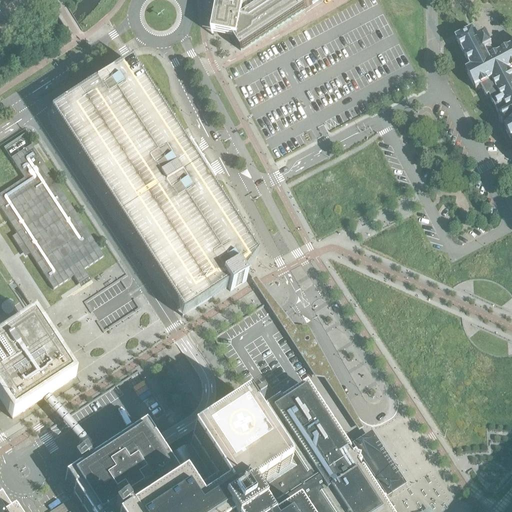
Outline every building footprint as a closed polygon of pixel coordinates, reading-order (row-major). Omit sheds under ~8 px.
[(212,33),(212,36),(214,36),(228,39),(233,40),(236,43),(241,51),(241,52),(320,0),(271,0),(271,1),(270,0),(216,0),(215,6),(217,7),(216,14),(215,19),(212,33)] [(511,78),(510,74),(511,73),(511,49),(494,59),(490,50),(492,49),(486,37),(479,41),(473,31),(456,41),(471,70),(466,73),(476,92),(481,89),(487,100),(490,99),(500,118),(499,121),(499,122),(500,124),(504,125),(505,124),(507,129),(505,130),(511,144),(511,78)] [(130,62),(50,117),(182,318),(209,300),(217,295),(227,288),(228,289),(230,292),(235,289),(241,284),(246,282),(244,278),(243,277),(248,270),(257,258),(258,257),(242,233),(239,228),(210,185),(207,180),(207,179),(200,170),(199,167),(200,162),(195,161),(193,159),(189,153),(187,149),(184,144),(177,134),(130,62)] [(25,136),(3,150),(10,159),(31,145),(25,136)] [(24,180),(0,195),(0,209),(1,211),(8,222),(17,235),(30,255),(53,291),(73,278),(78,285),(82,283),(88,278),(83,271),(104,258),(100,251),(98,249),(43,164),(31,146),(11,160),(24,180)] [(255,278),(251,280),(315,378),(324,379),(358,432),(363,429),(307,328),(294,327),(255,278)] [(12,302),(11,301),(10,300),(9,300),(8,300),(6,301),(5,302),(4,303),(3,304),(2,305),(1,306),(1,308),(2,310),(3,311),(4,313),(5,314),(6,314),(7,315),(8,315),(9,315),(10,314),(12,313),(12,312),(13,311),(14,309),(14,308),(14,307),(14,305),(14,304),(13,303),(12,302)] [(33,321),(0,342),(0,400),(12,420),(42,401),(44,399),(47,398),(72,381),(62,366),(61,364),(59,361),(61,359),(64,357),(58,348),(55,350),(53,351),(33,321)] [(386,511),(382,506),(379,500),(398,488),(392,480),(384,467),(367,441),(348,454),(305,388),(270,411),(253,422),(250,417),(247,412),(245,409),(238,414),(193,443),(218,482),(192,499),(182,484),(166,460),(158,448),(145,428),(106,453),(98,458),(93,451),(93,452),(89,446),(87,448),(83,450),(79,453),(80,456),(77,458),(75,460),(74,460),(74,461),(74,462),(78,467),(78,468),(79,468),(80,468),(86,463),(87,465),(65,480),(85,511),(14,511),(2,493),(0,494),(0,511),(386,511)] [(44,399),(42,401),(45,403),(43,405),(55,418),(71,436),(83,450),(87,448),(89,446),(89,445),(78,431),(62,413),(50,399),(49,400),(47,398),(44,399)] [(250,417),(252,416),(253,418),(254,418),(255,418),(260,414),(261,414),(261,413),(254,404),(254,403),(253,403),(247,407),(247,408),(247,409),(249,411),(247,412),(250,417)] [(218,482),(193,443),(166,460),(182,484),(192,499),(218,482)] [(73,511),(77,510),(71,501),(70,500),(52,511),(73,511)]
